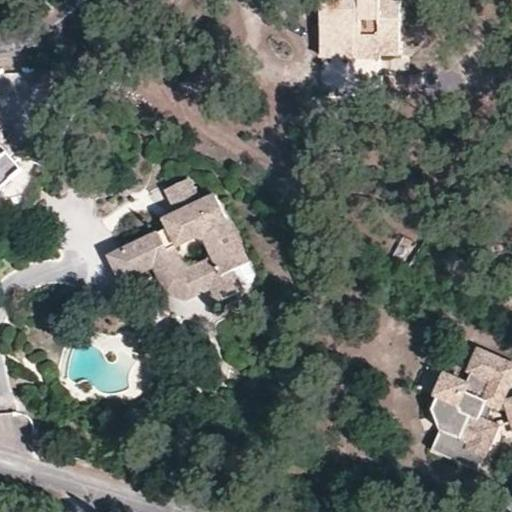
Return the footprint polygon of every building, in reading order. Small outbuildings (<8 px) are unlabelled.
[(350,54),(375,54),(397,54),(397,0),(321,0),(321,59),(349,59),(350,54)] [(103,64),(85,52),(75,66),(93,79),(103,64)] [(0,185),(17,169),(3,154),(1,156),(0,155),(0,185)] [(124,250),(136,273),(153,265),(161,280),(172,274),(191,282),(198,294),(209,289),(217,301),(238,291),(230,272),(246,264),(212,197),(198,203),(184,179),(165,189),(177,211),(165,219),(168,226),(124,250)] [(121,280),(136,273),(124,250),(110,257),(121,280)] [(172,274),(161,280),(169,294),(184,300),(198,294),(191,282),(172,274)] [(431,413),(438,432),(465,444),(464,453),(480,460),(492,431),(483,426),(490,409),(509,418),(511,427),(511,399),(507,401),(503,401),(511,377),(511,366),(477,350),(468,372),(468,374),(464,385),(444,377),(435,396),(437,397),(431,413)] [(465,444),(438,432),(430,453),(475,472),(480,460),(464,453),(465,444)]
